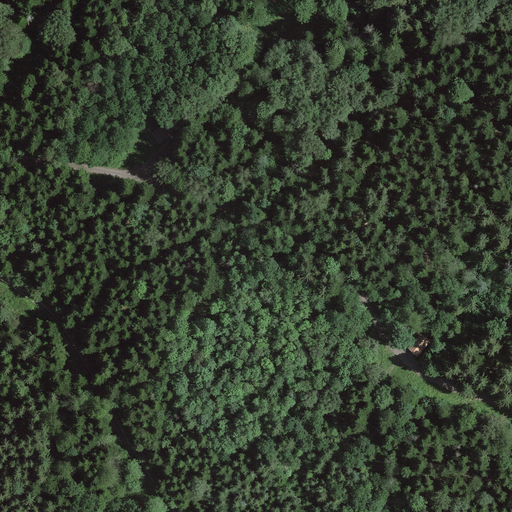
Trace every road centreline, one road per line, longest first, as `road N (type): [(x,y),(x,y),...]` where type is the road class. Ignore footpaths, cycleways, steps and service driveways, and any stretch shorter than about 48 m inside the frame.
road 1 (track): [(0,275),(61,320),(172,511)]
road 2 (track): [(298,0),(240,75),(130,176)]
